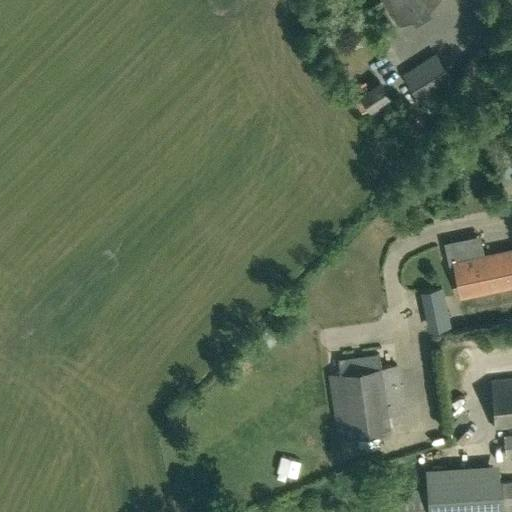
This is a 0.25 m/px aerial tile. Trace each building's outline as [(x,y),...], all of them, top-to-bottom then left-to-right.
[(383,0),(400,25),(438,0),(383,0)] [(429,111),(458,92),(465,98),(500,62),(482,44),(459,69),(463,73),(452,85),(450,82),(453,80),(434,52),(405,70),(423,99),(421,101),(429,111)] [(360,93),(370,109),(379,123),(398,111),(379,80),(360,93)] [(497,99),(455,135),(462,143),(473,134),(481,145),(505,124),(496,113),(504,107),(497,99)] [(400,210),(440,178),(428,163),(412,176),(414,179),(390,198),(400,210)] [(455,263),(462,295),(511,284),(511,251),(477,259),(473,237),(444,243),(448,264),(455,263)] [(450,325),(441,282),(425,286),(433,329),(450,325)] [(405,413),(401,385),(398,364),(381,366),(379,351),(338,357),(341,373),(328,375),(338,437),(358,435),(360,444),(379,442),(378,432),(391,430),(389,415),(405,413)] [(511,376),(490,379),(492,400),(495,429),(511,427),(511,376)] [(511,455),(511,434),(503,435),(506,456),(511,455)] [(469,511),(511,509),(511,492),(511,481),(499,482),(498,474),(427,479),(428,491),(390,494),(391,511),(469,511)]
